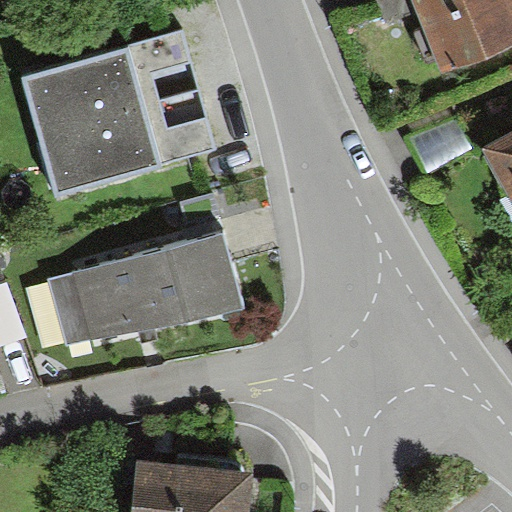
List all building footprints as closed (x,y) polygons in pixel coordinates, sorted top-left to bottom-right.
[(499,0),(404,0),(422,69),(511,47),(499,0)] [(204,147),(170,30),(32,70),(65,186),(204,147)] [(511,134),(474,155),(511,226),(511,134)] [(230,260),(222,231),(52,278),(70,343),(240,296),(230,260)] [(0,335),(28,325),(0,253),(0,335)] [(249,511),(254,472),(139,461),(134,511),(249,511)]
